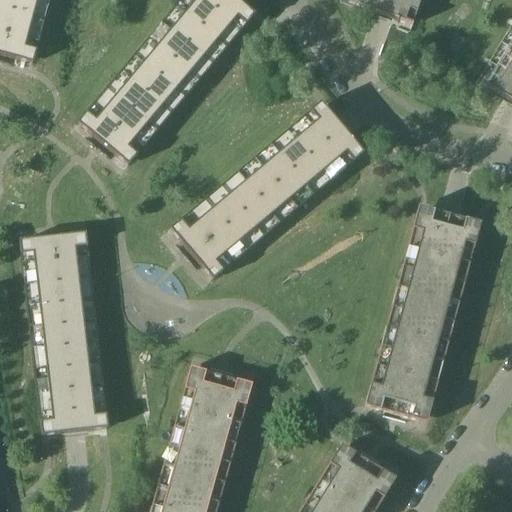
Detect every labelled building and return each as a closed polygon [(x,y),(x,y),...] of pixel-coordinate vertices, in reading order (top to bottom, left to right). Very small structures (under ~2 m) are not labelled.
[(0,0),(0,55),(32,64),(49,0),(0,0)] [(128,166),(253,17),(232,0),(181,0),(77,124),(89,134),(128,166)] [(408,34),(420,0),(350,0),(349,4),(382,16),(392,20),(390,28),(408,34)] [(511,41),(485,88),(511,103),(511,104),(511,41)] [(170,231),(180,242),(212,281),(362,156),(341,131),(320,105),(170,231)] [(364,408),(375,410),(426,424),(432,402),(431,402),(473,247),(474,247),(479,226),(473,224),(448,217),(418,209),(412,231),(371,386),(370,386),(364,408)] [(84,236),(36,242),(19,244),(41,437),(45,437),(75,433),(103,430),(106,430),(84,236)] [(183,391),(184,391),(150,511),(215,511),(245,408),(251,386),(245,384),(209,375),(196,371),(189,369),(183,391)] [(329,466),(300,511),(374,511),(382,500),(383,500),(395,481),(389,477),(378,470),(358,457),(347,450),(346,450),(341,447),(329,466)]
